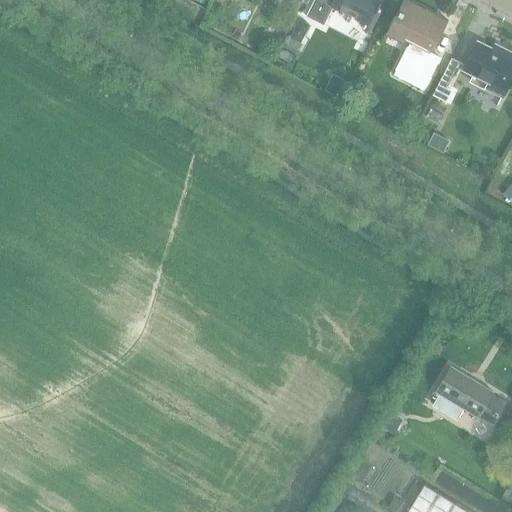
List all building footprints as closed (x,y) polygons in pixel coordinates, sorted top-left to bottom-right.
[(312,0),(304,15),(322,25),(333,4),(366,21),(375,3),(377,4),(379,0),(312,0)] [(391,73),(421,89),(438,57),(428,51),(445,20),(406,0),(403,0),(389,27),(410,38),(391,73)] [(511,53),(504,49),(501,54),(477,42),(464,68),(488,80),(485,86),(501,94),(511,73),(511,53)] [(437,84),(448,90),(461,64),(450,58),(437,84)] [(511,203),(511,182),(502,194),(511,203)] [(476,418),(490,426),(503,403),(490,395),(491,393),(449,367),(434,391),(439,394),(433,404),(457,419),(463,410),(476,418)] [(386,430),(399,427),(396,414),(383,417),(386,430)] [(468,511),(424,484),(406,511),(468,511)]
